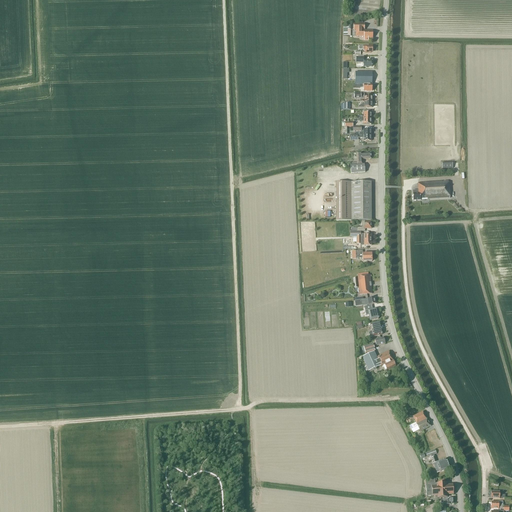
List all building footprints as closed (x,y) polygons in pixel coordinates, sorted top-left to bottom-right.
[(353,24),(353,30),(355,30),(355,37),(364,37),(364,42),(368,42),(368,38),(372,38),(372,31),(364,31),(364,24),(353,24)] [(363,57),(360,57),(355,57),(355,62),(353,62),(353,64),(356,64),(356,63),(363,63),(363,67),(371,67),(371,66),(372,66),(372,63),(372,60),(363,60),(363,57)] [(372,72),(360,72),(355,72),(355,85),(359,85),(359,88),(363,88),(363,91),(372,91),(372,84),(372,72)] [(364,102),(372,102),(372,96),(364,96),(364,93),(360,93),(354,93),(354,99),(364,99),(364,102)] [(370,153),(362,154),(362,152),(356,153),(357,162),(350,163),(350,165),(350,173),(364,172),(364,164),(362,164),(362,159),(371,159),(370,153)] [(448,181),(424,182),(417,183),(417,184),(418,190),(412,191),(413,201),(421,201),(420,199),(428,199),(428,200),(449,199),(448,181)] [(351,221),(371,221),(371,182),(351,182),(336,182),(336,221),(351,221)] [(357,231),(360,231),(364,231),(364,229),(371,229),(371,222),(365,222),(365,221),(361,221),(361,228),(360,228),(357,228),(352,228),(352,231),(357,231)] [(350,237),(356,237),(356,238),(356,240),(371,240),(371,234),(360,234),(360,231),(357,231),(352,231),(350,231),(350,237)] [(355,251),(352,251),(352,255),(352,259),(356,259),(360,259),(362,259),(362,262),(372,261),(371,254),(362,254),(362,251),(360,251),(355,251)] [(359,295),(360,295),(372,294),(370,277),(370,275),(357,277),(359,295)] [(367,299),(363,300),(361,300),(354,301),(355,307),(362,306),(376,304),(375,298),(367,299)] [(370,321),(378,319),(379,318),(376,308),(372,309),(371,305),(364,307),(366,316),(368,315),(370,321)] [(373,337),(382,335),(380,322),(370,324),(372,331),(369,332),(369,333),(369,336),(371,337),(373,336),(373,337)] [(365,354),(375,351),(373,346),(376,346),(385,343),(383,338),(374,340),(375,343),(363,347),(365,354)] [(387,370),(395,366),(388,351),(376,357),(374,352),(363,357),(363,360),(368,371),(380,366),(384,365),(387,370)] [(416,424),(417,426),(418,428),(420,431),(430,426),(423,412),(413,417),(416,424)] [(431,456),(431,458),(434,457),(434,455),(436,454),(435,450),(425,453),(427,457),(431,456)] [(440,473),(449,469),(448,465),(447,463),(446,459),(436,462),(434,457),(431,458),(434,464),(433,465),(435,469),(436,469),(437,473),(440,472),(440,473)] [(436,484),(434,484),(433,481),(435,481),(434,478),(425,479),(425,485),(426,497),(432,496),(434,496),(435,498),(437,498),(447,497),(447,495),(453,495),(453,492),(453,487),(452,487),(452,485),(446,485),(446,483),(436,484)]
